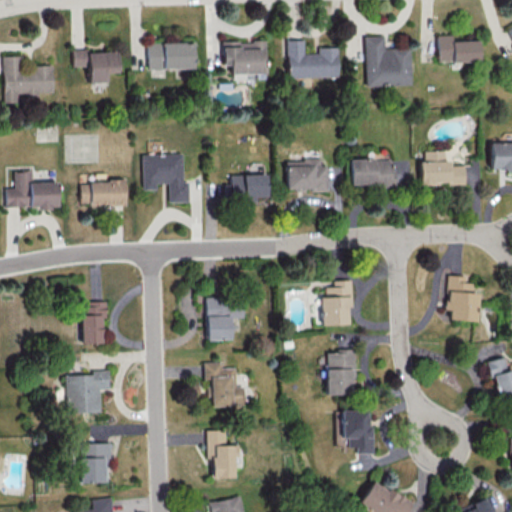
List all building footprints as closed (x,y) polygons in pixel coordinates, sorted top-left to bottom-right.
[(476,40),(450,40),(449,34),(434,34),(435,61),(476,60),(476,40)] [(408,47),(382,48),(382,35),(361,35),(363,85),(409,84),(408,47)] [(336,75),(335,46),(316,47),(316,52),(302,53),(301,39),(284,39),(285,77),(336,75)] [(265,72),(264,40),(220,41),(221,65),(228,64),(228,73),(265,72)] [(191,41),(145,42),(145,69),(192,68),(191,41)] [(70,66),(86,66),(86,81),(104,81),(104,72),(116,72),(115,51),(85,52),(85,48),(70,48),(70,66)] [(0,55),(0,69),(1,100),(14,100),(14,92),(23,92),(23,98),(36,97),(36,91),(51,91),(50,65),(19,66),(19,55),(0,55)] [(488,171),(511,170),(511,141),(487,142),(488,171)] [(417,184),(462,183),(462,164),(444,165),(443,149),(421,150),(421,161),(416,161),(417,184)] [(141,189),(154,188),(154,183),(166,183),(166,201),(187,201),(186,181),(181,181),(180,153),(140,153),(141,189)] [(284,189),(325,190),(326,165),(319,165),(319,159),(284,158),(284,189)] [(390,158),(347,159),(348,186),(390,185),(390,158)] [(407,186),(408,160),(392,159),(391,185),(407,186)] [(55,181),(30,182),(30,170),(12,170),(12,187),(3,187),(4,207),(56,206),(55,181)] [(228,174),(228,182),(223,182),(223,200),(255,199),(255,196),(265,195),(264,173),(228,174)] [(124,180),(77,181),(78,204),(124,203),(124,180)] [(474,320),(476,292),(470,292),(471,283),(462,283),(462,275),(445,274),(443,309),(447,309),(446,318),(474,320)] [(318,324),(348,323),(346,279),(330,280),(330,286),(322,286),(322,296),(317,296),(318,324)] [(228,339),(228,316),(242,316),(241,296),(203,296),(204,339),(228,339)] [(104,299),(86,300),(86,306),(79,306),(80,343),(101,342),(100,317),(105,316),(104,299)] [(323,394),(348,393),(348,377),(352,377),(351,348),(333,348),(333,352),(322,352),(323,394)] [(511,400),(511,394),(505,356),(486,359),(494,403),(511,400)] [(241,404),(240,385),(233,386),(232,367),(219,367),(219,361),(201,362),(201,376),(208,375),(209,406),(241,404)] [(106,369),(91,369),(91,374),(63,374),(64,412),(98,411),(97,388),(106,388),(106,369)] [(367,452),(368,409),(333,409),(333,446),(354,446),(353,452),(367,452)] [(235,443),(223,444),(223,428),(203,429),(204,456),(209,456),(209,477),(231,476),(231,455),(236,455),(235,443)] [(77,482),(107,481),(106,442),(76,443),(77,482)] [(403,511),(409,502),(369,479),(354,504),(367,511),(403,511)] [(109,511),(108,496),(88,498),(89,508),(68,510),(67,511),(109,511)] [(210,511),(239,511),(236,496),(208,501),(210,511)] [(489,511),(485,498),(444,511),(489,511)]
